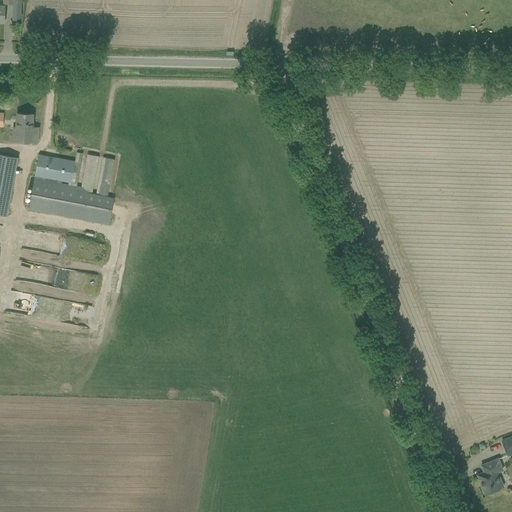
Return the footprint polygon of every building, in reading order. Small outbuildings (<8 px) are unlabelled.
[(13,141),(38,142),(38,128),(32,127),(33,114),(17,113),(17,127),(13,127),(13,141)] [(83,153),(76,152),(74,161),(39,155),(29,209),(81,219),(86,194),(92,195),(99,156),(88,154),(81,187),(76,186),(83,153)] [(0,214),(8,216),(19,157),(0,153),(0,214)] [(103,157),(95,196),(107,198),(114,159),(103,157)] [(55,295),(56,286),(23,283),(22,291),(55,295)] [(95,295),(75,290),(76,286),(66,284),(64,290),(69,291),(67,298),(92,305),(95,295)] [(511,435),(501,440),(508,456),(511,454),(511,435)] [(477,475),(485,494),(504,487),(499,472),(503,471),(498,458),(481,465),(484,472),(477,475)]
